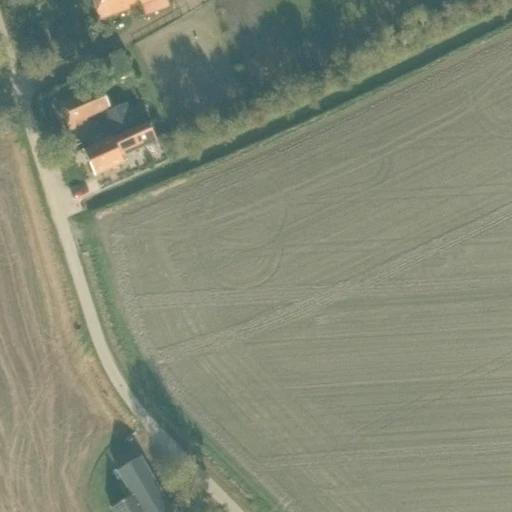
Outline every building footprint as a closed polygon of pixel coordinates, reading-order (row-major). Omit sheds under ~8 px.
[(92,0),(100,19),(153,0),(92,0)] [(42,44),(50,41),(45,29),(37,32),(42,44)] [(132,75),(121,51),(92,64),(95,72),(96,73),(109,67),(116,82),(132,75)] [(86,76),(95,72),(92,64),(83,69),(86,76)] [(84,119),(108,108),(94,75),(75,84),(79,93),(57,103),(69,130),(85,123),(84,119)] [(125,103),(114,107),(103,112),(111,132),(122,127),(133,123),(128,110),(125,103)] [(134,125),(145,121),(139,105),(128,110),(133,123),(134,125)] [(124,163),(121,158),(154,142),(145,124),(139,127),(128,132),(128,134),(114,140),(113,138),(83,151),(94,176),(124,163)] [(117,472),(131,497),(111,509),(112,511),(171,511),(140,458),(117,472)]
